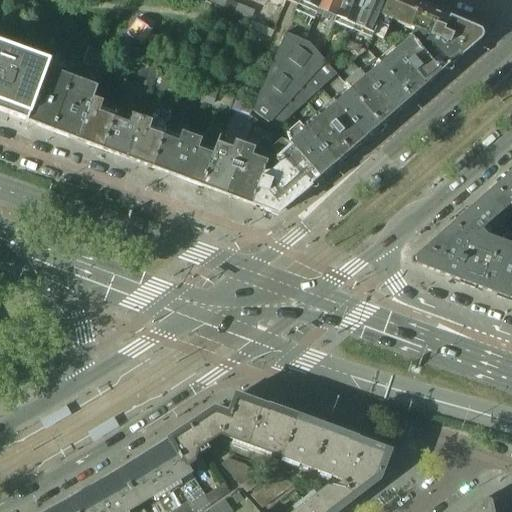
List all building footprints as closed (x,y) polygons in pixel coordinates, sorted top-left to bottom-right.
[(227,9),(231,1),(228,0),(210,0),(210,1),(227,9)] [(316,9),(319,0),(299,0),(297,6),(295,11),(312,19),(316,9)] [(341,0),(319,0),(316,9),(334,17),(341,0)] [(364,0),(341,0),(334,17),(353,26),(364,0)] [(370,34),(385,0),(364,0),(353,26),(370,34)] [(406,27),(416,4),(407,0),(385,0),(370,34),(382,39),(386,29),(390,20),(406,27)] [(246,17),(249,9),(231,1),(227,9),(235,12),(246,17)] [(481,33),(480,31),(478,31),(478,30),(416,4),(406,27),(412,29),(451,46),(460,58),(479,41),(480,40),(481,39),(481,38),(482,38),(482,36),(481,35),(481,33)] [(251,19),(254,11),(249,9),(246,17),(251,19)] [(451,46),(412,29),(408,38),(411,40),(441,75),(460,58),(451,46)] [(290,114),(321,87),(329,81),(335,75),(308,44),(285,34),(262,87),(253,107),(251,112),(275,127),(290,114)] [(53,62),(73,68),(80,41),(60,35),(53,62)] [(411,40),(408,38),(394,51),(426,88),(441,75),(411,40)] [(0,113),(26,123),(46,69),(48,62),(0,44),(0,113)] [(99,72),(106,53),(88,46),(81,65),(99,72)] [(375,60),(378,64),(392,53),(389,49),(375,60)] [(394,51),(392,53),(378,64),(411,101),(426,88),(394,51)] [(411,101),(378,64),(363,77),(395,114),(411,101)] [(155,78),(158,72),(142,66),(137,80),(152,86),(155,78)] [(46,69),(26,123),(50,132),(70,78),(46,69)] [(172,77),(169,76),(158,72),(155,78),(158,79),(153,91),(173,98),(180,80),(172,77)] [(395,114),(363,77),(348,90),(380,128),(395,114)] [(70,78),(50,132),(75,141),(91,100),(95,88),(70,78)] [(204,97),(207,90),(194,86),(192,92),(204,97)] [(216,101),(218,95),(207,90),(204,97),(216,101)] [(380,128),(348,90),(333,103),(366,140),(380,128)] [(101,104),(91,100),(75,141),(99,150),(111,119),(98,113),(101,104)] [(366,140),(333,103),(318,116),(351,153),(366,140)] [(126,124),(111,119),(99,150),(125,160),(140,119),(130,115),(126,124)] [(351,153),(318,116),(303,128),(336,166),(351,153)] [(150,122),(140,119),(125,160),(150,169),(162,137),(147,132),(150,122)] [(336,166),(303,128),(287,142),(289,144),(290,144),(321,179),(336,166)] [(176,143),(162,137),(150,169),(174,178),(189,137),(180,134),(176,143)] [(219,134),(211,156),(200,187),(225,196),(244,144),(219,134)] [(200,141),(189,137),(174,178),(200,187),(211,156),(197,151),(200,141)] [(321,179),(290,144),(289,144),(283,150),(280,146),(276,142),(269,148),(268,153),(248,205),(276,215),(321,179)] [(244,144),(225,196),(248,205),(268,153),(244,144)] [(511,171),(494,188),(511,207),(510,211),(511,211),(511,171)] [(511,234),(503,232),(509,217),(510,211),(511,207),(494,188),(413,258),(414,266),(511,302),(511,234)] [(269,410),(235,397),(228,416),(221,435),(220,436),(281,457),(295,418),(269,409),(269,410)] [(214,410),(170,439),(187,467),(194,463),(199,450),(214,442),(217,434),(221,435),(228,416),(214,410)] [(377,480),(387,453),(353,441),(353,440),(326,429),(295,418),(281,457),(337,478),(343,474),(347,479),(344,481),(355,496),(355,497),(358,497),(363,493),(364,490),(377,480)] [(170,439),(144,455),(119,471),(140,506),(192,473),(187,467),(170,439)] [(219,465),(246,494),(260,482),(244,466),(227,459),(219,465)] [(119,471),(94,485),(68,501),(74,511),(129,511),(140,506),(119,471)] [(262,510),(295,484),(292,483),(284,480),(275,477),(247,497),(262,510)] [(326,487),(303,505),(293,511),(337,511),(338,509),(355,497),(355,496),(344,481),(334,488),(326,487)] [(203,498),(209,506),(222,497),(216,488),(203,498)] [(237,495),(231,499),(236,506),(242,502),(237,495)] [(74,511),(68,501),(47,511),(74,511)] [(230,511),(222,501),(216,506),(221,511),(230,511)] [(489,511),(488,505),(480,502),(467,511),(489,511)] [(190,511),(184,503),(171,511),(190,511)]
